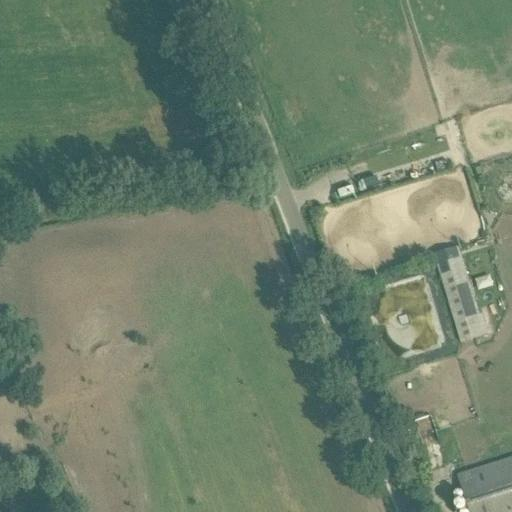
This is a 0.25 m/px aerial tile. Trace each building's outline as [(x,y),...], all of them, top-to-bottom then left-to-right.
[(467,194),(477,190),(471,173),(461,176),(467,194)] [(447,347),(475,339),(454,261),(426,269),(447,347)] [(409,419),(412,437),(429,434),(426,416),(409,419)] [(420,458),(410,461),(415,476),(425,473),(420,458)] [(511,511),(511,460),(458,478),(468,511),(511,511)] [(420,500),(429,497),(424,480),(415,483),(420,500)]
